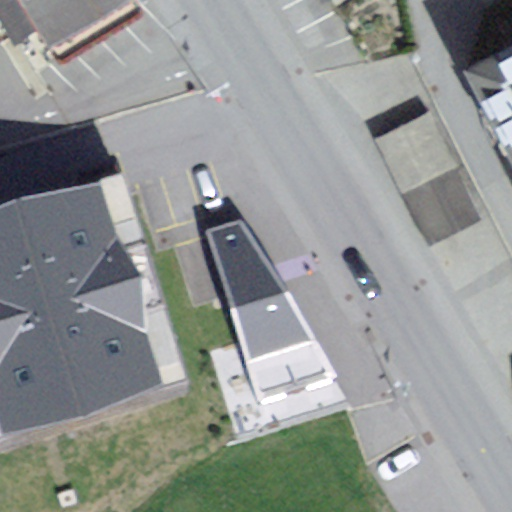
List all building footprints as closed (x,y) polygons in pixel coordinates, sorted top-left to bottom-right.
[(15,0),(44,44),(112,0),(15,0)] [(511,39),(476,58),(455,69),(511,176),(511,39)] [(475,218),(426,120),(382,141),(431,240),(475,218)] [(117,174),(0,209),(0,439),(182,385),(117,174)] [(238,222),(206,232),(258,401),(335,377),(238,222)]
